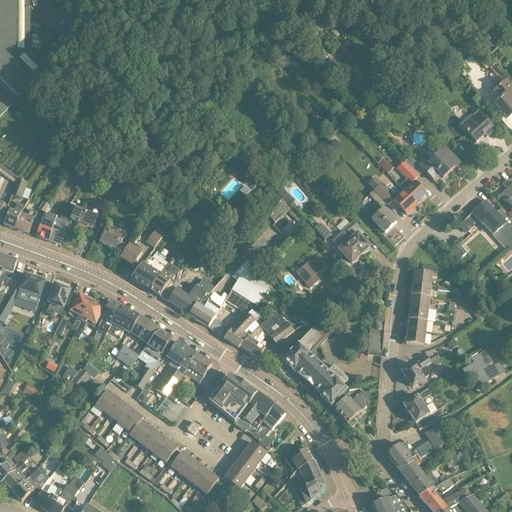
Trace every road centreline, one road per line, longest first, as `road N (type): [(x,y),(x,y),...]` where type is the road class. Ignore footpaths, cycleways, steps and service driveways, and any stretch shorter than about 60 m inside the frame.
road 1 (secondary): [(227,359),(98,277),(0,241)]
road 2 (unclassified): [(372,459),(382,447),(395,282),(406,251)]
road 3 (unclassified): [(406,251),(511,149)]
road 4 (secondary): [(330,454),(284,397),(227,359)]
road 5 (residential): [(174,430),(216,459),(235,446),(233,432),(195,404)]
